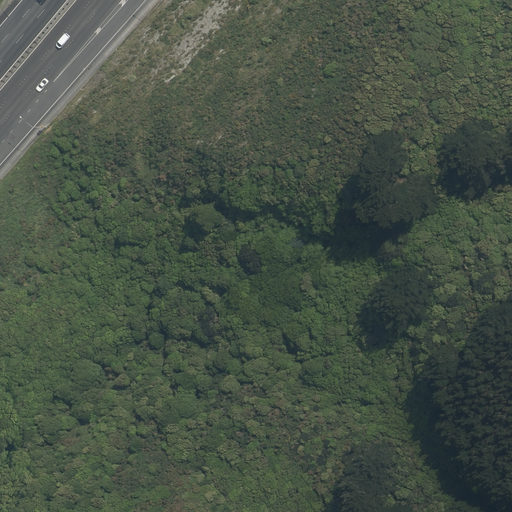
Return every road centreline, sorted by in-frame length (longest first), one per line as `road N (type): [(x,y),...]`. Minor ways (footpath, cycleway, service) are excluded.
road 1 (trunk): [(137,0),(0,145)]
road 2 (trunk): [(105,0),(0,128)]
